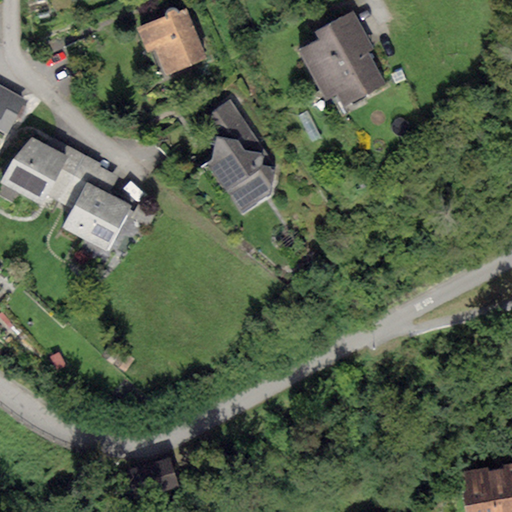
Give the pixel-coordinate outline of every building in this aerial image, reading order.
[(167,17),(138,28),(147,51),(156,47),(167,73),(206,57),(186,9),(179,12),(178,9),(175,8),(169,8),(167,10),(166,12),(165,14),(167,17)] [(317,39),(297,49),(323,101),(338,93),(343,104),(384,83),(367,49),(371,47),(353,11),(313,31),(317,39)] [(96,36),(70,50),(86,80),(112,66),(96,36)] [(26,100),(0,86),(0,130),(7,135),(26,100)] [(212,160),(206,163),(242,213),(269,193),(274,162),(230,99),(213,111),(205,133),(216,138),(212,160)] [(177,123),(161,133),(171,150),(188,140),(177,123)] [(46,146),(31,137),(12,158),(0,180),(0,182),(42,205),(47,196),(61,169),(68,157),(46,146)] [(50,138),(46,146),(68,157),(61,169),(74,175),(87,182),(108,193),(117,176),(99,167),(101,164),(50,138)] [(74,175),(61,169),(47,196),(60,203),(74,175)] [(87,182),(74,175),(60,203),(72,210),(87,182)] [(108,193),(87,182),(72,210),(63,228),(107,251),(131,206),(108,193)] [(115,347),(107,359),(125,372),(133,359),(115,347)] [(59,352),(49,358),(56,371),(67,366),(59,352)] [(169,445),(124,458),(132,484),(177,471),(169,445)] [(487,467),(464,472),(465,490),(461,494),(465,511),(511,511),(511,463),(502,464),(502,468),(487,470),(487,467)]
